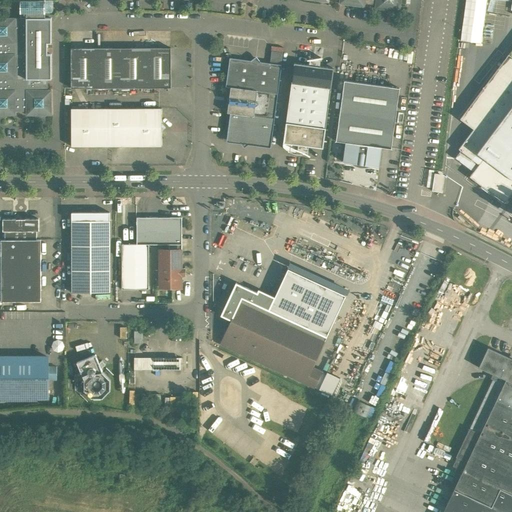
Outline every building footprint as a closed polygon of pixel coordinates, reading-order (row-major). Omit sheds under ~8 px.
[(45,0),(20,0),(21,18),(45,18),(45,9),(50,9),(50,4),(45,4),(45,0)] [(309,0),(328,3),(328,0),(338,0),(340,0),(339,4),(364,7),(365,4),(376,5),(375,9),(400,12),(401,0),(309,0)] [(465,0),(461,40),(482,42),(486,0),(465,0)] [(45,18),(21,18),(21,19),(15,19),(0,18),(0,115),(15,115),(15,111),(27,111),(27,115),(51,115),(51,91),(47,91),(47,79),(51,79),(51,55),(47,55),(47,43),(51,43),(51,19),(45,18)] [(171,48),(71,48),(71,88),(171,88),(171,48)] [(283,52),(271,51),(270,63),(281,65),(283,52)] [(508,54),(460,119),(473,129),(459,149),(472,159),(477,152),(511,105),(511,56),(508,54)] [(251,61),(230,58),(226,87),(231,87),(227,113),(230,113),(226,142),(241,144),(244,148),(248,145),(270,148),(282,65),(281,65),(270,63),(260,62),(256,56),(251,61)] [(320,59),(310,60),(310,65),(294,63),(291,83),(331,88),(334,68),(319,66),(320,59)] [(399,88),(344,81),(336,141),(346,142),(381,147),(391,148),(399,88)] [(331,88),(291,83),(283,143),(299,145),(298,150),(302,151),(307,154),(308,146),(323,148),(331,88)] [(511,105),(477,152),(484,157),(511,177),(511,105)] [(161,108),(71,109),(71,146),(162,146),(162,131),(166,127),(161,123),(161,108)] [(381,147),(346,142),(343,162),(351,163),(356,161),(361,161),(366,163),(371,166),(379,167),(381,147)] [(484,157),(477,152),(472,159),(467,166),(473,171),(484,157)] [(511,191),(511,177),(484,157),(473,171),(469,177),(504,203),(511,191)] [(437,176),(435,176),(435,173),(432,191),(433,191),(433,187),(435,187),(435,190),(440,191),(442,176),(437,175),(437,176)] [(110,212),(72,212),(72,221),(110,221),(110,212)] [(182,217),(169,217),(166,215),(162,215),(159,217),(137,217),(137,244),(149,244),(169,244),(182,244),(182,217)] [(38,219),(3,219),(3,231),(5,231),(36,231),(38,231),(38,219)] [(110,221),(72,221),(72,292),(110,292),(110,221)] [(36,231),(5,231),(5,240),(36,240),(36,231)] [(5,240),(1,240),(1,301),(41,301),(41,240),(36,240),(5,240)] [(149,244),(137,244),(122,244),(122,289),(149,289),(149,244)] [(169,250),(160,250),(160,286),(182,286),(182,275),(185,275),(185,268),(182,268),(182,250),(169,250)] [(275,297),(269,310),(326,337),(346,295),(288,269),(275,297)] [(269,310),(275,297),(265,293),(264,296),(257,293),(236,283),(221,315),(232,321),(242,298),(269,310)] [(269,310),(242,298),(232,321),(221,344),(314,387),(321,373),(311,368),(326,337),(269,310)] [(511,358),(488,347),(478,367),(495,375),(500,377),(506,380),(480,433),(469,428),(456,457),(467,462),(454,489),(491,507),(500,489),(511,494),(511,358)] [(95,354),(77,362),(83,379),(83,390),(91,398),(102,398),(110,390),(110,379),(102,371),(101,368),(106,364),(102,360),(99,363),(95,354)] [(48,357),(27,357),(0,356),(0,396),(32,397),(48,397),(48,366),(48,357)] [(154,357),(134,357),(134,369),(154,369),(154,357)] [(163,357),(154,357),(154,369),(163,369),(163,357)] [(182,357),(163,357),(163,369),(182,370),(182,357)] [(57,366),(48,366),(48,379),(57,379),(57,366)] [(340,378),(327,372),(319,389),(332,395),(340,378)] [(495,375),(469,428),(480,433),(506,380),(500,377),(495,375)] [(511,511),(511,494),(500,489),(491,507),(454,489),(442,511),(511,511)]
